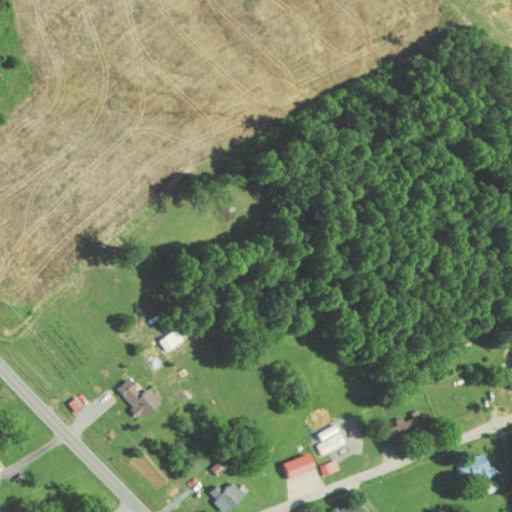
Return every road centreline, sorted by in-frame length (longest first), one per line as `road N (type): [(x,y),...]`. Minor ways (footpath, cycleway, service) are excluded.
road 1 (residential): [(268,511),(511,424)]
road 2 (tertiary): [(132,511),(0,357)]
